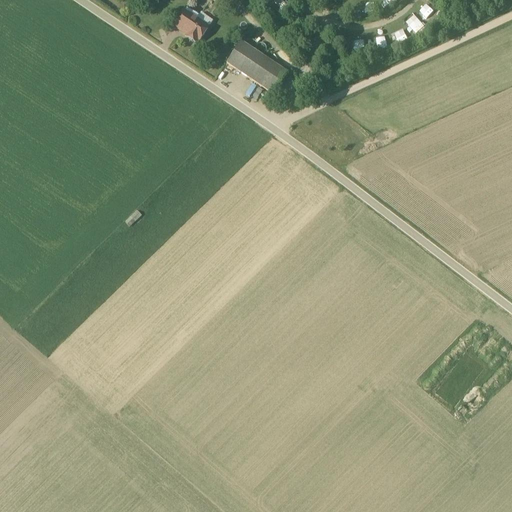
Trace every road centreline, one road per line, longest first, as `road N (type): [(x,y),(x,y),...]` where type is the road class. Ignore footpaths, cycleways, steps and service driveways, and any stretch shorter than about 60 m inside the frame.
road 1 (unclassified): [(511,308),(254,115),(81,0)]
road 2 (track): [(271,128),(511,15)]
